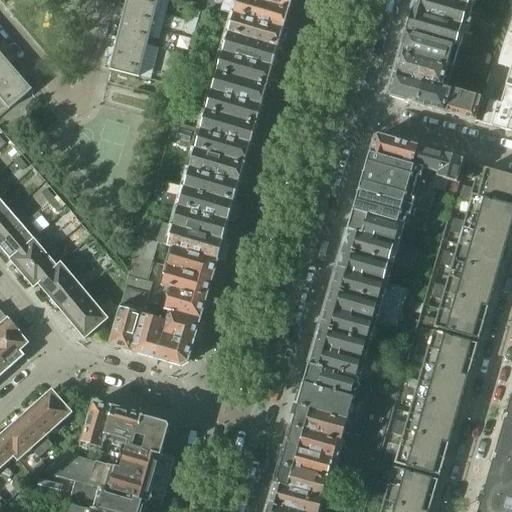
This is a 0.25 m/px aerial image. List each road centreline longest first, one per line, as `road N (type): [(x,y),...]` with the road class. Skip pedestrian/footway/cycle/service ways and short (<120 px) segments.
road 1 (tertiary): [(228,511),(346,110)]
road 2 (tertiary): [(330,0),(214,400)]
road 3 (residential): [(0,15),(58,88),(80,99),(105,0)]
road 4 (residential): [(511,308),(452,511)]
road 5 (residential): [(511,160),(346,110)]
road 6 (residential): [(70,352),(83,363),(214,400)]
